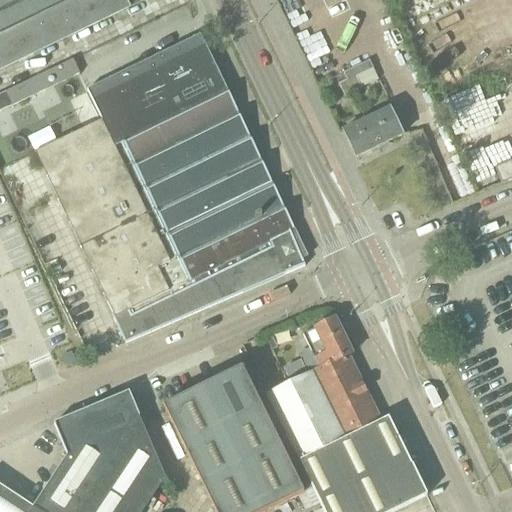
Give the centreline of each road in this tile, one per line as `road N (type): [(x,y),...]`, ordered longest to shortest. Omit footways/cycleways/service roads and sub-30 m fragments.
road 1 (residential): [(359,265),(0,425)]
road 2 (unknown): [(114,375),(26,161),(37,141),(89,113)]
road 3 (residential): [(359,265),(234,0)]
road 4 (residential): [(471,511),(359,265)]
road 5 (residential): [(359,265),(511,202)]
